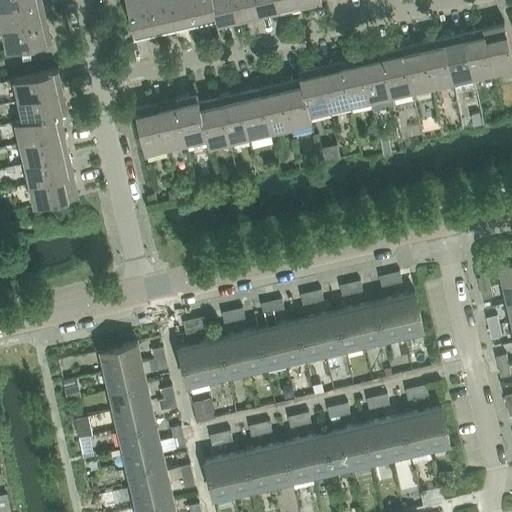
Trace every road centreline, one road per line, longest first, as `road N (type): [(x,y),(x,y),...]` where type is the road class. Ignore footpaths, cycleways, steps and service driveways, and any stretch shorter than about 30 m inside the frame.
road 1 (residential): [(94,80),(410,7)]
road 2 (tertiary): [(143,291),(442,222)]
road 3 (residential): [(491,511),(498,466),(442,222)]
road 4 (residential): [(94,80),(143,291)]
road 5 (tertiary): [(0,324),(143,291)]
